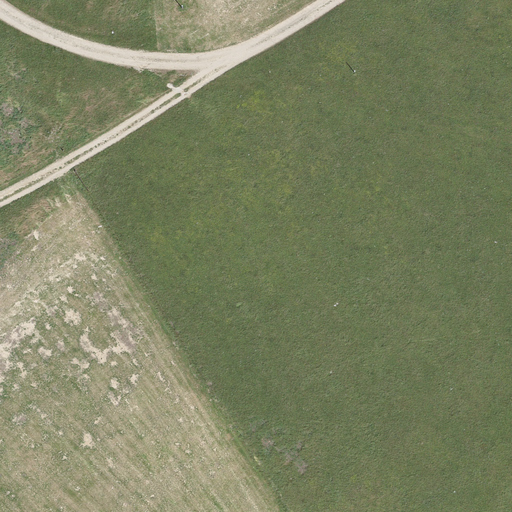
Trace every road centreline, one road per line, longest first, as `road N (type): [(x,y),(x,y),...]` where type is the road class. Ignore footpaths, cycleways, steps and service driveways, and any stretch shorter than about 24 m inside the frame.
road 1 (track): [(231,58),(0,200)]
road 2 (track): [(0,9),(112,55),(231,58)]
